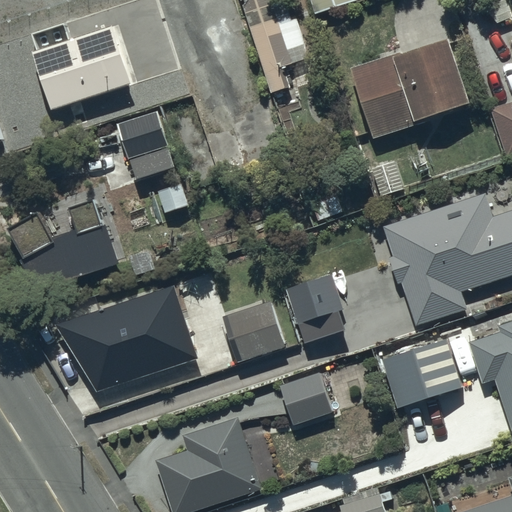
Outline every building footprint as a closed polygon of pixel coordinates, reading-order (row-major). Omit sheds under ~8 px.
[(243,0),(272,94),(292,87),(285,65),(312,57),(299,14),(295,15),(290,0),(243,0)] [(359,1),(358,0),(316,0),(319,11),(359,1)] [(131,79),(112,23),(33,49),(52,106),(131,79)] [(455,32),(356,65),(378,135),(427,119),(425,114),(477,97),(455,32)] [(511,100),(492,108),(509,156),(511,154),(511,100)] [(160,109),(120,123),(131,156),(171,143),(160,109)] [(405,186),(396,159),(375,167),(383,193),(405,186)] [(184,181),(161,190),(169,211),(192,202),(184,181)] [(511,212),(492,219),(484,197),(390,227),(399,256),(393,258),(415,326),(468,309),(461,289),(511,272),(511,212)] [(61,239),(25,258),(41,288),(126,260),(113,221),(85,230),(83,227),(59,233),(61,239)] [(331,274),(286,288),(304,344),(344,331),(338,312),(343,310),(331,274)] [(173,284),(57,322),(98,390),(200,356),(173,284)] [(275,297),(227,312),(242,358),(290,342),(275,297)] [(503,330),(474,340),(487,378),(498,375),(511,417),(511,317),(500,322),(503,330)] [(449,336),(383,358),(400,407),(465,384),(449,336)] [(321,367),(282,382),(298,423),(336,408),(321,367)] [(191,447),(158,457),(175,511),(182,511),(265,486),(243,415),(187,433),(191,447)] [(511,511),(511,476),(511,479),(511,493),(459,511),(511,511)] [(388,511),(381,492),(344,504),(346,511),(388,511)]
